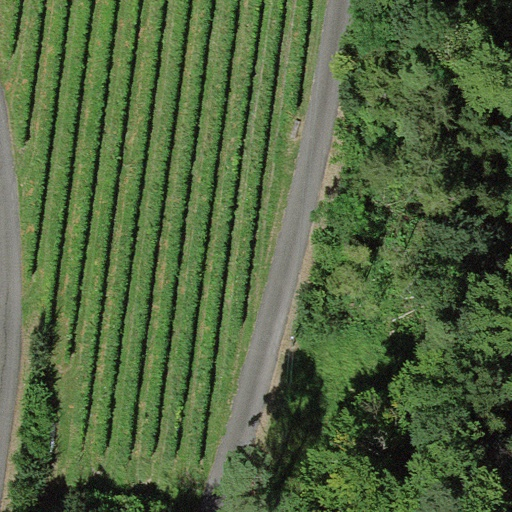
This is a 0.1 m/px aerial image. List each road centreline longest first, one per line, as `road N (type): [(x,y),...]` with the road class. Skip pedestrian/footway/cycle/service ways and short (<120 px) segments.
road 1 (residential): [(343,0),(293,270),(208,511)]
road 2 (residential): [(1,511),(18,265),(0,178)]
